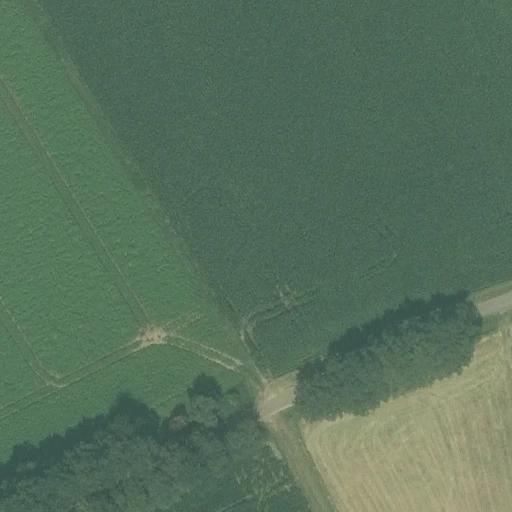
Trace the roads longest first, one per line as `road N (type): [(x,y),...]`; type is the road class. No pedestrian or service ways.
road 1 (unclassified): [(69,511),(280,402),(511,301)]
road 2 (track): [(280,402),(335,511)]
